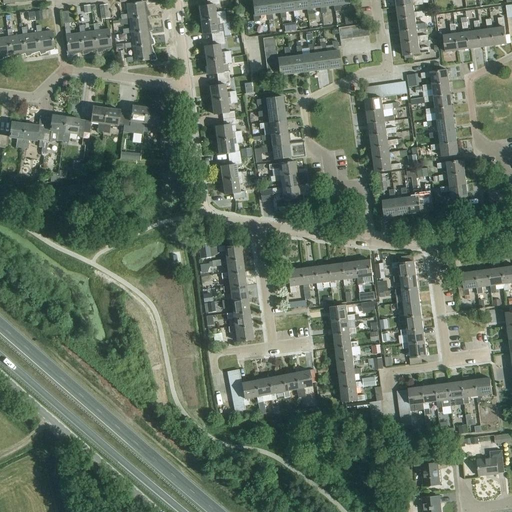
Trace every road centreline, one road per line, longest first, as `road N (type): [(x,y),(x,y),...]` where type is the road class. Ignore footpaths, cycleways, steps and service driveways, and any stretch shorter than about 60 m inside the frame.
road 1 (residential): [(367,241),(361,182),(335,184),(331,162),(308,145),(303,102),(359,75),(388,71),(374,0)]
road 2 (trunk): [(215,511),(0,324)]
road 3 (trunk): [(0,356),(181,511)]
road 4 (unclassified): [(155,511),(0,376)]
road 5 (residential): [(185,86),(63,67),(34,97),(0,92)]
road 6 (residential): [(257,224),(203,215),(185,86)]
road 7 (residential): [(511,182),(503,183),(498,150),(477,137),(468,78),(511,57)]
road 8 (residential): [(272,347),(257,224)]
road 9 (residential): [(447,364),(431,245)]
